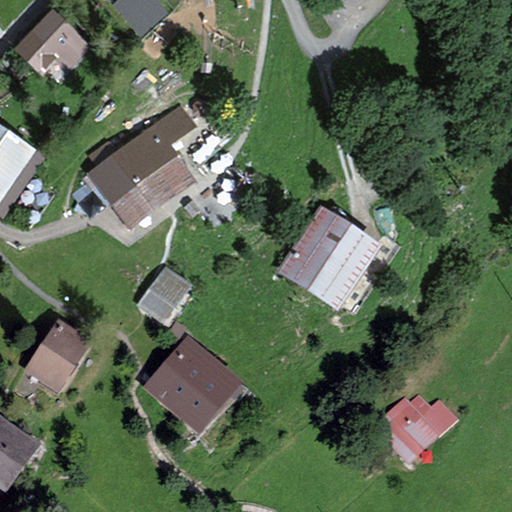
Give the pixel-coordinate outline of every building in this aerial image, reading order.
[(52,16),(34,36),(68,69),(86,49),(52,16)] [(39,48),(31,55),(60,85),(68,77),(39,48)] [(170,117),(160,125),(166,133),(176,125),(170,117)] [(84,179),(91,189),(103,180),(133,220),(184,182),(170,162),(175,158),(153,128),(84,179)] [(0,135),(0,201),(31,156),(0,135)] [(321,217),(285,270),(337,305),(373,252),(321,217)] [(168,271),(143,305),(163,320),(188,286),(168,271)] [(84,346),(59,328),(31,370),(56,387),(84,346)] [(171,397),(166,402),(195,428),(224,394),(231,400),(239,391),(183,341),(174,350),(180,356),(156,382),(171,397)] [(439,437),(454,423),(436,403),(429,410),(418,397),(409,405),(405,401),(379,424),(410,456),(435,433),(439,437)] [(28,446),(0,426),(0,481),(1,483),(28,446)]
